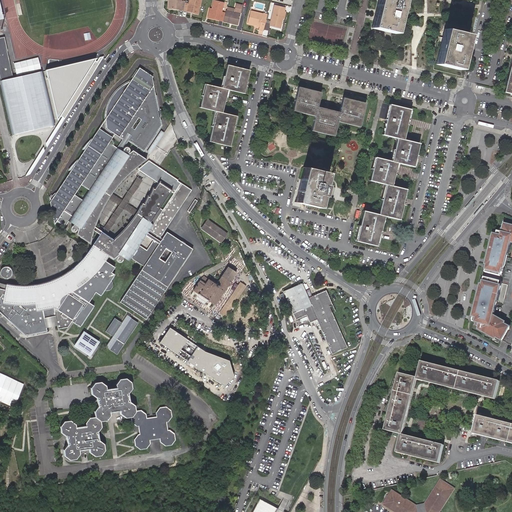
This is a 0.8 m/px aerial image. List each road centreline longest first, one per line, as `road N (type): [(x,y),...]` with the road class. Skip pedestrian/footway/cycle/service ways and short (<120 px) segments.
road 1 (residential): [(263,62),(241,164),(288,180),(289,231),(394,260),(432,224),(462,107)]
road 2 (residential): [(318,405),(277,303),(218,195),(222,182)]
road 3 (residential): [(373,300),(283,239),(222,182)]
road 4 (tertiary): [(337,511),(349,424),(369,376),(399,335)]
road 5 (unclassified): [(31,193),(100,81),(141,40)]
road 6 (tertiary): [(511,150),(391,287)]
road 7 (residential): [(293,59),(458,99)]
road 8 (unknown): [(308,384),(270,480),(249,477),(237,511)]
road 9 (residential): [(222,182),(186,123),(160,49)]
road 10 (tertiary): [(416,302),(494,197)]
road 11 (residential): [(282,50),(165,23)]
